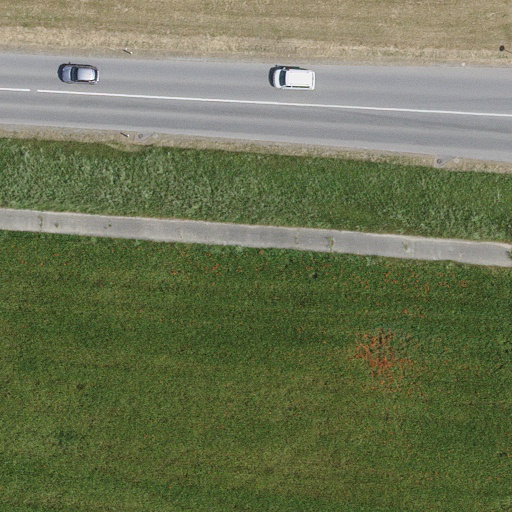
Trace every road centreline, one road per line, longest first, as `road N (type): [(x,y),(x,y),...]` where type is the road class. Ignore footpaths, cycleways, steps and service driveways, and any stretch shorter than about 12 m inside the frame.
road 1 (tertiary): [(511,102),(0,79)]
road 2 (track): [(0,218),(507,254)]
